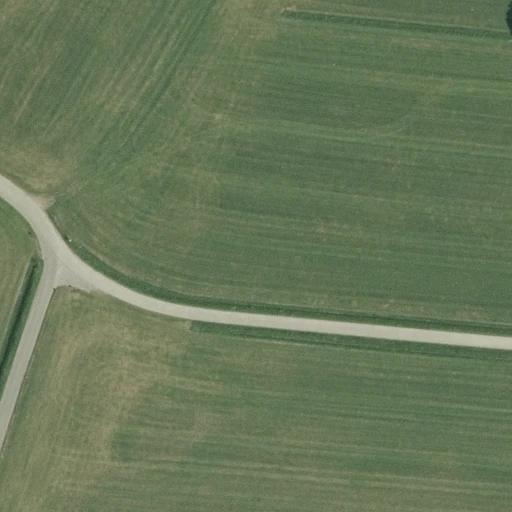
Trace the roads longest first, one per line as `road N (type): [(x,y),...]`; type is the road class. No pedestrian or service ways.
road 1 (unclassified): [(60,262),(100,290),(197,318),(511,346)]
road 2 (unclassified): [(0,442),(60,262)]
